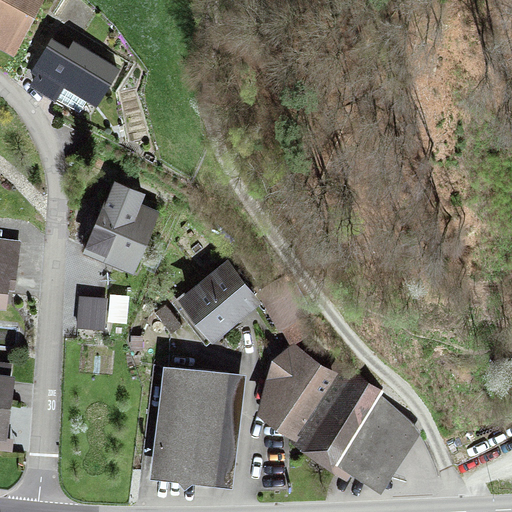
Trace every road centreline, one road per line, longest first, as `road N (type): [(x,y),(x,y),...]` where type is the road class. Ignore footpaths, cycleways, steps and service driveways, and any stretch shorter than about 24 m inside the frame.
road 1 (track): [(462,511),(431,431),(319,303),(226,154),(209,89),(214,0)]
road 2 (residential): [(41,511),(57,194),(39,123),(0,83)]
